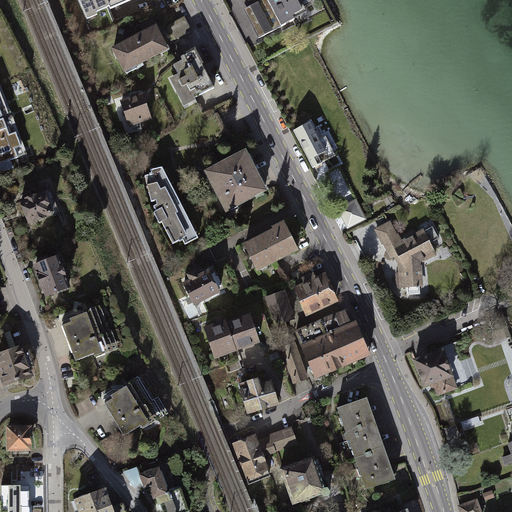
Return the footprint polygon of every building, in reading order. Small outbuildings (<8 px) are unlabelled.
[(78,0),(88,22),(140,0),(78,0)] [(263,0),(246,9),(259,34),(303,12),(296,0),(263,0)] [(183,17),(168,25),(175,40),(190,32),(183,17)] [(130,44),(111,53),(123,77),(170,54),(158,30),(130,44)] [(178,77),(168,82),(182,109),(218,91),(197,51),(171,65),(178,77)] [(0,85),(0,163),(26,153),(0,85)] [(130,100),(121,103),(129,129),(153,121),(144,96),(130,100)] [(314,125),(295,134),(314,171),(327,165),(333,162),(331,158),(316,129),(314,125)] [(245,152),(206,172),(226,211),(265,191),(245,152)] [(152,180),(143,179),(150,205),(173,249),(181,244),(184,249),(200,242),(177,198),(164,172),(152,173),(152,180)] [(50,188),(20,198),(29,222),(32,231),(62,221),(50,188)] [(358,202),(341,210),(350,230),(368,222),(360,205),(358,202)] [(274,231),(245,246),(257,269),(297,249),(284,223),(273,229),(274,231)] [(393,224),(378,231),(401,264),(400,291),(425,291),(424,266),(438,258),(427,229),(403,241),(393,224)] [(63,261),(38,270),(49,302),(74,294),(63,261)] [(213,269),(184,281),(195,308),(224,295),(213,269)] [(282,292),(266,297),(279,334),(288,331),(286,323),(292,320),(336,301),(324,275),(315,279),(313,273),(302,278),(305,284),(295,288),(294,287),(281,291),(282,292)] [(96,314),(63,326),(78,366),(111,353),(96,314)] [(258,334),(268,332),(265,314),(255,316),(258,334)] [(252,317),(206,332),(216,362),(262,346),(252,317)] [(322,321),(296,331),(315,376),(369,354),(355,321),(327,332),(322,321)] [(0,352),(10,349),(4,333),(0,334),(0,352)] [(415,360),(424,385),(430,383),(432,383),(434,383),(436,388),(438,394),(440,393),(442,392),(444,392),(446,391),(468,383),(464,371),(454,345),(441,349),(442,351),(415,360)] [(21,346),(10,349),(0,352),(0,371),(5,385),(31,376),(21,346)] [(303,372),(298,349),(286,351),(291,375),(303,372)] [(247,413),(279,403),(271,378),(260,382),(258,376),(238,382),(240,388),(239,388),(247,413)] [(116,396),(104,403),(124,436),(155,417),(155,408),(138,379),(115,393),(116,396)] [(338,407),(337,407),(347,435),(366,489),(396,478),(391,465),(367,396),(338,407)] [(478,416),(460,422),(463,428),(480,422),(478,416)] [(292,426),(269,434),(269,436),(275,452),(298,443),(292,426)] [(29,428),(8,428),(9,449),(12,449),(12,457),(29,457),(29,449),(29,428)] [(255,434),(232,443),(249,484),(271,476),(268,470),(269,469),(264,457),(257,440),(255,434)] [(275,452),(269,436),(257,440),(264,457),(275,453),(275,452)] [(511,440),(511,441),(507,443),(508,444),(511,454),(502,457),(505,465),(511,462),(511,440)] [(313,455),(279,467),(292,504),(327,492),(319,469),(313,455)] [(159,468),(147,472),(150,481),(162,476),(159,468)] [(147,472),(140,475),(145,487),(149,486),(154,498),(157,497),(159,503),(160,503),(170,499),(168,492),(162,476),(150,481),(147,472)] [(9,481),(2,481),(2,501),(1,501),(0,511),(29,511),(30,509),(30,507),(29,507),(29,485),(9,485),(9,481)] [(181,487),(168,492),(170,499),(175,511),(187,511),(189,511),(181,487)] [(104,489),(76,500),(80,511),(126,511),(123,503),(112,507),(104,489)] [(491,491),(483,493),(485,500),(493,497),(491,491)] [(175,511),(170,499),(160,503),(163,511),(175,511)] [(481,511),(476,499),(458,505),(460,511),(481,511)]
